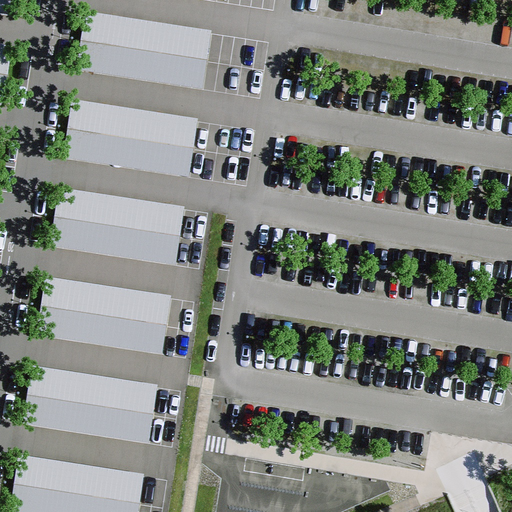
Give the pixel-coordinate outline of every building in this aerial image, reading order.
[(15,0),(0,0),(0,20),(12,22),(15,0)] [(78,71),(201,89),(209,32),(86,14),(78,71)] [(65,157),(187,175),(196,118),(73,100),(65,157)] [(52,245),(175,263),(183,206),(60,189),(52,245)] [(39,336),(161,353),(170,296),(47,279),(39,336)] [(25,424),(148,442),(156,385),(33,367),(25,424)] [(12,510),(25,511),(136,511),(143,471),(20,453),(12,510)]
